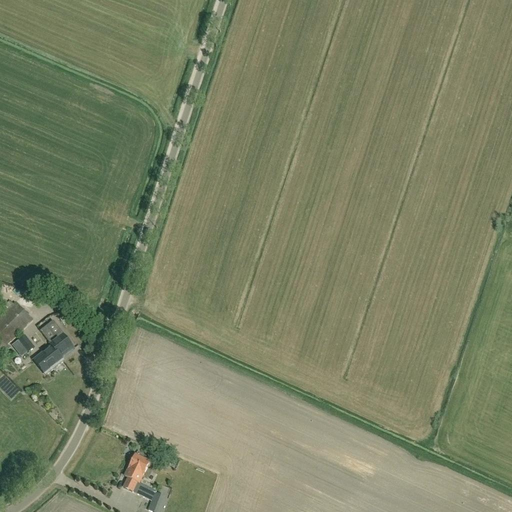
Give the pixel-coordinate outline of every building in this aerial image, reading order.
[(15,302),(13,305),(11,302),(3,308),(6,312),(0,318),(0,350),(2,352),(33,319),(15,302)] [(53,347),(35,361),(46,376),(64,362),(62,359),(74,349),(62,333),(56,338),(48,327),(41,332),(50,343),(53,347)] [(33,350),(25,339),(20,343),(28,354),(33,350)] [(136,457),(129,470),(125,477),(129,479),(124,489),(143,499),(148,489),(139,485),(150,464),(136,457)] [(156,494),(151,507),(154,508),(152,511),(159,511),(165,498),(156,494)]
